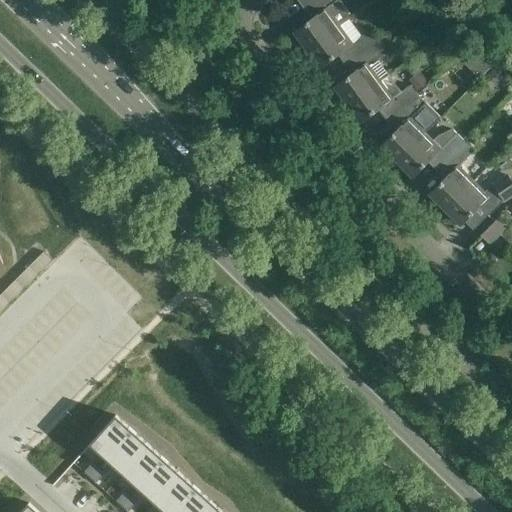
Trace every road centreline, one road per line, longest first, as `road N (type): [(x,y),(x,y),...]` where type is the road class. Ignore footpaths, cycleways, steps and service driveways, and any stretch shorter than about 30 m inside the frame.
road 1 (secondary): [(0,41),(488,511)]
road 2 (secondary): [(511,470),(23,0)]
road 3 (residential): [(238,19),(358,172),(511,326)]
road 4 (residential): [(0,330),(62,267),(111,315),(0,425)]
